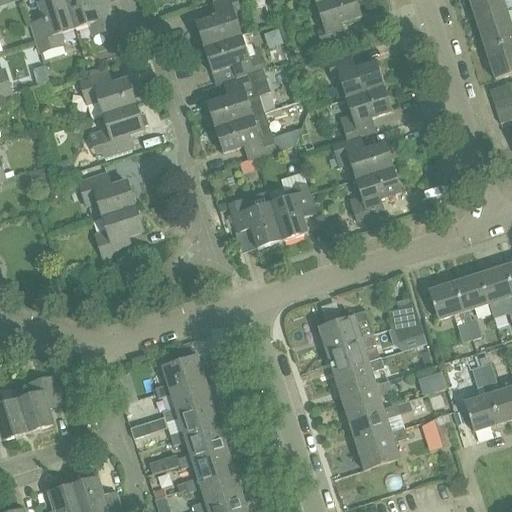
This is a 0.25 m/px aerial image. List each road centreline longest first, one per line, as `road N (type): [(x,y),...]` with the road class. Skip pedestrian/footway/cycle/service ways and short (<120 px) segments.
road 1 (residential): [(176,269),(207,245),(165,82),(131,0)]
road 2 (tertiary): [(250,302),(494,224)]
road 3 (residential): [(494,224),(425,0)]
road 4 (tertiary): [(318,511),(250,302)]
road 5 (residential): [(100,350),(250,302)]
road 6 (residential): [(0,471),(118,439)]
